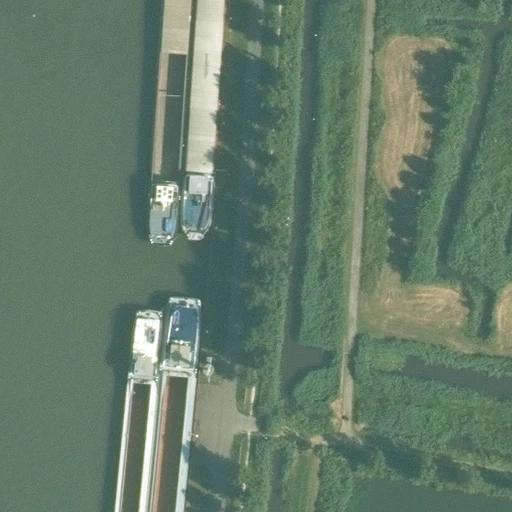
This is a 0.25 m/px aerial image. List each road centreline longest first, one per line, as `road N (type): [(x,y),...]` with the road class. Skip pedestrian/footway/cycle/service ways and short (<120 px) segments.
road 1 (unclassified): [(250,0),(213,511)]
road 2 (track): [(511,478),(277,428)]
